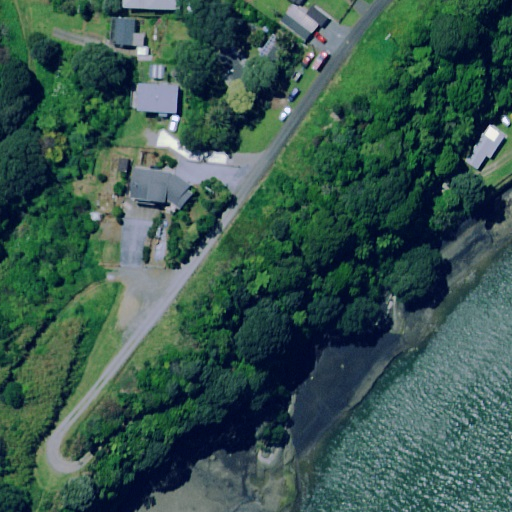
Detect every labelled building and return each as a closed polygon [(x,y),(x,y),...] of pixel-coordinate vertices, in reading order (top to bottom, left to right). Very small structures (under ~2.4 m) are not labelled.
[(127,0),(127,8),(151,9),(182,10),(182,0),(127,0)] [(319,24),(296,6),(284,21),(307,39),(319,24)] [(137,19),(112,18),(111,45),(137,45),(137,19)] [(178,113),(180,85),(144,84),(142,112),(178,113)] [(489,139),(481,134),(463,161),(477,170),(486,155),(490,158),(504,137),(494,131),(489,139)] [(131,158),(119,156),(117,173),(129,174),(131,158)] [(136,169),(134,200),(173,203),(185,213),(200,194),(173,172),(136,169)]
